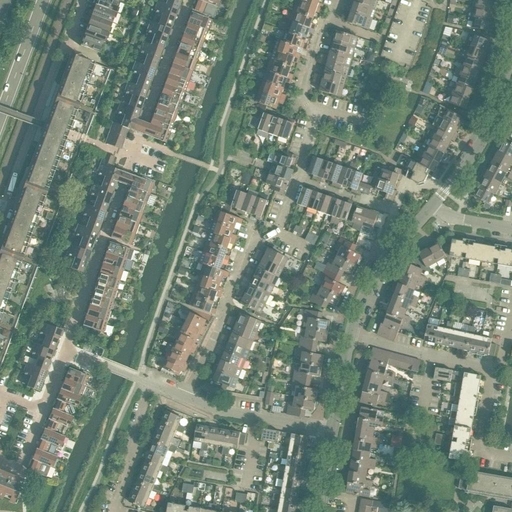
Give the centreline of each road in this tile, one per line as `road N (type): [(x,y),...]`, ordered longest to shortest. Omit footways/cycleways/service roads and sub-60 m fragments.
road 1 (residential): [(62,350),(190,0)]
road 2 (residential): [(0,228),(81,0)]
road 3 (residential): [(184,397),(254,241),(277,237)]
road 4 (residential): [(317,427),(341,316),(376,250)]
road 5 (tertiary): [(435,202),(488,129),(507,64)]
road 6 (residential): [(492,369),(349,334)]
road 7 (residential): [(277,237),(324,108)]
road 8 (residential): [(112,511),(136,465),(154,385)]
road 9 (residential): [(324,108),(297,97),(332,0)]
road 10 (secondary): [(0,122),(46,0)]
road 11 (residential): [(511,457),(476,451),(492,369)]
